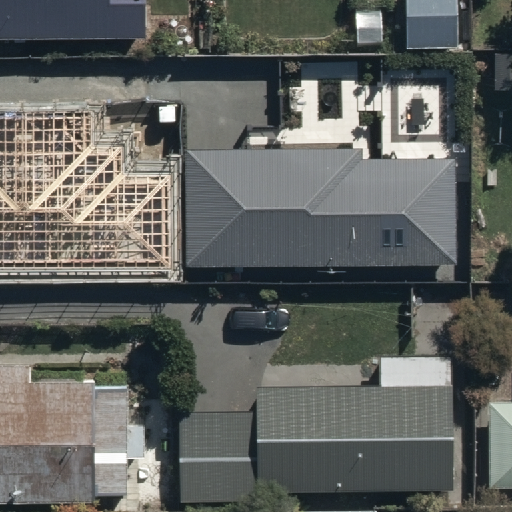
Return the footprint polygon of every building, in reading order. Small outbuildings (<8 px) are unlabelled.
[(0,0),(0,30),(144,30),(143,0),(0,0)] [(455,0),(404,0),(405,41),(455,41),(455,0)] [(0,260),(73,261),(73,254),(167,254),(168,171),(120,171),(120,143),(89,142),(72,122),(73,101),(0,101),(0,260)] [(186,140),(187,255),(457,254),(456,150),(369,151),(369,139),(186,140)] [(254,404),(180,404),(179,493),(271,493),(271,481),(450,482),(451,350),(379,350),(379,381),(254,380),(254,404)] [(0,492),(96,493),(96,485),(129,485),(129,382),(95,381),(95,372),(34,372),(34,357),(0,357),(0,492)] [(511,395),(489,395),(489,480),(511,480),(511,395)] [(376,511),(377,502),(292,503),(292,511),(376,511)]
